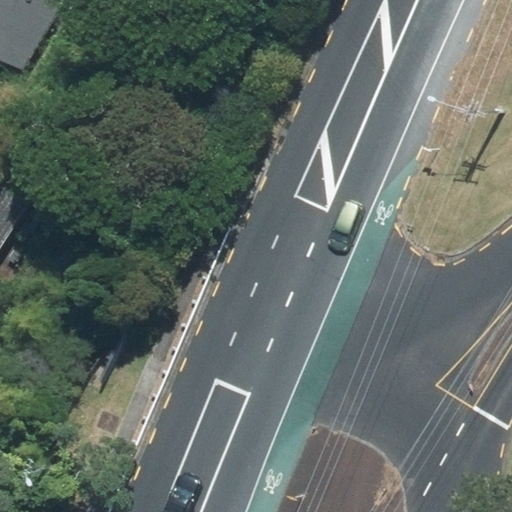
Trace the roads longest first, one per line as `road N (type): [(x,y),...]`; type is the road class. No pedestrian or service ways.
road 1 (secondary): [(257,333),(426,0)]
road 2 (secondary): [(181,511),(257,333)]
road 3 (tertiary): [(359,361),(511,268)]
road 4 (tertiary): [(359,361),(405,387),(428,414),(443,456)]
